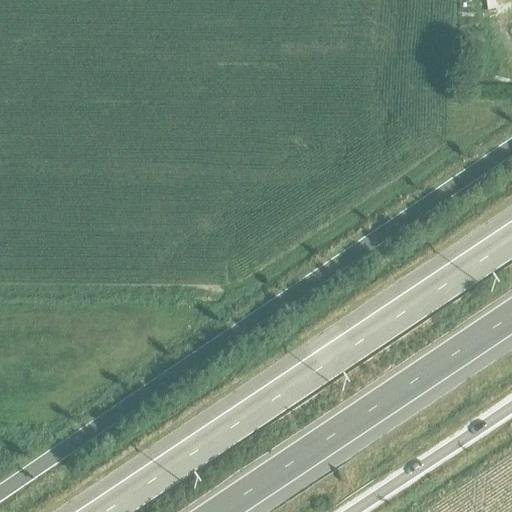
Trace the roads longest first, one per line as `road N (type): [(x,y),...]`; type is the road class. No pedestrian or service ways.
road 1 (tertiary): [(511,151),(0,495)]
road 2 (motorway): [(511,239),(105,511)]
road 3 (motorway): [(219,511),(511,316)]
road 4 (unclassified): [(511,407),(357,511)]
